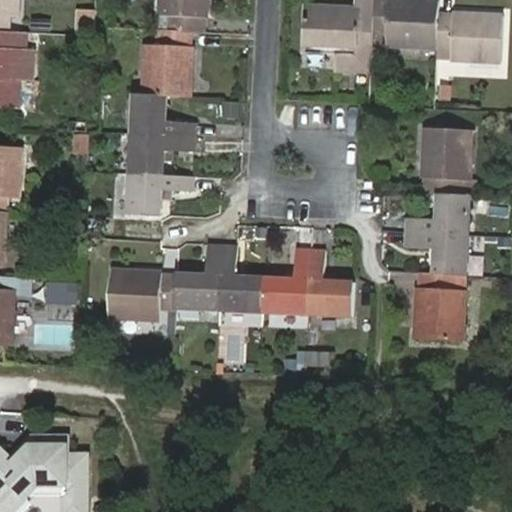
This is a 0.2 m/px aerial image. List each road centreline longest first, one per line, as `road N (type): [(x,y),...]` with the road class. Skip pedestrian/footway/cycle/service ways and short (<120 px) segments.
road 1 (residential): [(285,0),(279,173),(337,176)]
road 2 (track): [(0,379),(120,391)]
